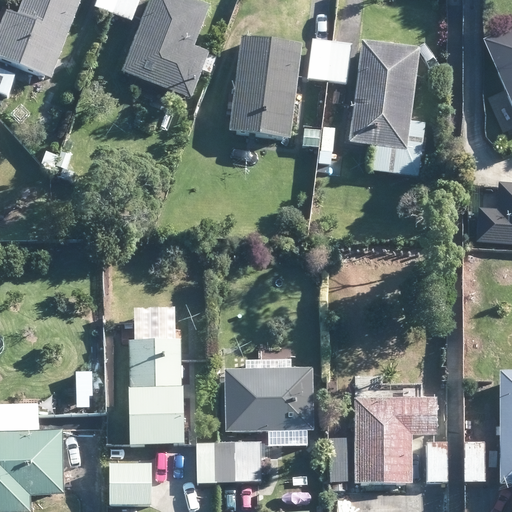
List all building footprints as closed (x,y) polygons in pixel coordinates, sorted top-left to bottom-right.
[(60,56),(81,0),(22,0),(17,16),(4,12),(0,24),(0,95),(6,98),(14,78),(18,67),(51,81),(52,78),(58,61),(60,56)] [(95,0),(93,7),(95,8),(91,21),(107,28),(111,15),(131,23),(140,0),(95,0)] [(149,84),(176,94),(191,100),(209,54),(194,48),(210,7),(191,0),(148,0),(120,73),(149,84)] [(511,28),(482,43),(511,109),(511,28)] [(248,135),(251,136),(290,141),(302,44),(241,37),(229,133),(248,135)] [(332,41),(329,41),(311,39),(306,82),(308,82),(347,86),(352,43),(332,41)] [(361,43),(349,145),(407,152),(420,50),(361,43)] [(312,89),(306,88),(303,88),(300,93),(299,96),(299,97),(302,103),(304,104),(310,104),(316,97),(312,89)] [(60,95),(53,92),(48,89),(47,92),(43,101),(55,107),(60,95)] [(301,147),(318,148),(320,131),(303,130),(301,147)] [(336,131),(322,131),(320,169),(334,170),(336,131)] [(499,245),(511,245),(511,188),(503,187),(499,245)] [(181,357),(181,353),(181,341),(172,341),(136,342),(128,343),(129,391),(127,391),(129,447),(151,447),(184,446),(184,431),(182,398),(182,376),(181,357)] [(313,415),(312,386),(312,370),(291,370),(245,371),(224,372),(226,435),(268,434),(268,449),(283,448),(307,448),(307,432),(314,433),(313,415)] [(498,486),(511,486),(511,372),(499,372),(498,419),(498,486)] [(435,437),(435,431),(435,399),(422,400),(353,401),(354,442),(354,468),(354,487),(361,486),(372,486),(412,485),(411,437),(426,437),(435,437)] [(63,497),(63,494),(61,432),(37,433),(17,433),(0,433),(0,511),(30,511),(30,498),(63,497)] [(441,484),(448,484),(447,441),(427,440),(426,484),(441,484)] [(220,485),(261,485),(261,445),(241,444),(197,445),(195,445),(194,485),(214,485),(220,485)] [(464,483),(468,483),(485,483),(484,444),(463,444),(464,483)] [(152,507),(152,466),(109,466),(108,506),(152,507)] [(314,511),(315,498),(262,495),(260,511),(314,511)]
